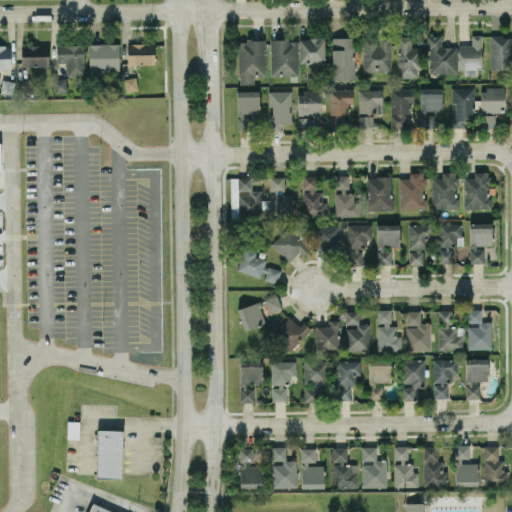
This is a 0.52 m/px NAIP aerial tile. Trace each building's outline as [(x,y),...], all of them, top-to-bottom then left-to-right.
[(471,45),(459,44),(458,70),(481,71),(482,35),(472,34),(471,45)] [(456,46),(441,46),(441,35),(428,35),(428,73),(457,72),(456,46)] [(490,69),(511,69),(511,35),(490,36),(490,69)] [(420,47),(411,47),(411,36),(397,36),(398,77),(421,77),(420,47)] [(299,63),(324,63),(324,37),(299,38),(299,63)] [(353,37),(331,37),(332,80),(354,79),(353,37)] [(391,71),(390,37),(378,37),(363,38),(363,72),(391,71)] [(298,75),(298,39),(270,39),(271,76),(298,75)] [(239,40),(238,84),(253,84),(253,75),(265,75),(266,40),(239,40)] [(84,75),(83,43),(56,44),(57,63),(67,63),(67,75),(84,75)] [(119,72),(119,43),(88,43),(89,73),(119,72)] [(155,43),(127,43),(127,64),(154,64),(155,43)] [(0,68),(11,68),(10,45),(0,45),(0,68)] [(22,45),(22,65),(49,66),(49,45),(22,45)] [(125,91),(138,90),(136,77),(124,78),(125,91)] [(54,92),(67,91),(66,78),(54,79),(54,92)] [(14,81),(2,79),(0,92),(13,94),(14,81)] [(434,127),(434,112),(442,111),(441,87),(419,87),(420,128),(434,127)] [(450,87),(451,126),(474,125),(473,87),(450,87)] [(504,87),(480,88),(481,113),(504,112),(504,87)] [(389,88),(390,128),(406,127),(406,113),(409,113),(409,103),(414,102),(414,88),(389,88)] [(330,89),(329,116),(348,117),(348,104),(353,104),(353,89),(330,89)] [(359,124),(383,123),(382,89),(358,90),(359,124)] [(259,90),(236,91),(236,130),(249,130),(248,114),(259,114),(259,90)] [(291,90),(268,91),(269,130),(281,130),(280,123),(291,123),(291,90)] [(321,114),(322,90),(298,90),(297,128),(310,129),(310,114),(321,114)] [(482,114),(481,126),(494,128),(495,115),(482,114)] [(426,173),(409,172),(409,178),(400,178),(400,208),(425,209),(426,173)] [(431,178),(431,208),(457,208),(457,172),(441,172),(441,178),(431,178)] [(464,208),(489,208),(489,172),(474,172),(474,177),(464,177),(464,208)] [(359,215),(359,201),(354,201),(354,191),(349,191),(349,174),(334,175),(335,216),(359,215)] [(327,201),(322,201),(321,191),(316,191),(315,175),(302,175),(303,216),(327,215),(327,201)] [(270,189),(284,190),(284,176),(270,176),(270,189)] [(392,209),(392,176),(367,176),(367,209),(392,209)] [(231,217),(292,216),(292,192),(270,193),(270,210),(262,210),(262,190),(251,190),(251,177),(231,177),(231,217)] [(299,251),(303,255),(313,245),(292,223),(271,243),(288,261),(299,251)] [(399,246),(399,223),(376,224),(377,264),(392,264),(391,246),(399,246)] [(431,224),(409,223),(408,264),(422,264),(423,248),(431,248),(431,224)] [(436,261),(452,262),(452,249),(450,249),(450,244),(462,244),(462,223),(437,223),(436,261)] [(469,223),(470,262),(484,262),(484,246),(492,246),(492,223),(469,223)] [(340,224),(314,225),(315,250),(341,250),(340,224)] [(347,224),(348,265),(363,265),(362,248),(366,248),(366,239),(371,239),(371,224),(347,224)] [(237,270),(262,277),(262,279),(276,283),(280,270),(264,265),(266,259),(255,256),(257,251),(244,247),(237,270)] [(265,297),(268,310),(280,308),(278,294),(265,297)] [(266,322),(258,301),(237,309),(244,330),(266,322)] [(401,350),(401,335),(396,335),(397,325),(391,324),(391,309),(377,309),(376,324),(377,324),(376,350),(401,350)] [(463,348),(463,326),(452,327),(451,309),(437,310),(438,349),(463,348)] [(468,348),(491,348),(491,321),(481,321),(481,309),(467,309),(467,324),(468,348)] [(358,324),(359,311),(345,310),(344,350),(369,350),(369,324),(358,324)] [(430,323),(420,323),(420,311),(406,311),(406,350),(430,350),(430,323)] [(290,350),(308,331),(291,314),(272,334),(290,350)] [(339,351),(340,320),(330,320),(330,326),(316,325),(315,350),(339,351)] [(487,358),(465,358),(465,398),(480,398),(480,382),(487,382),(487,358)] [(390,359),(368,360),(369,400),(383,399),(382,383),(391,383),(390,359)] [(424,359),(402,359),(402,384),(401,384),(401,400),(415,400),(415,384),(425,384),(424,359)] [(433,398),(448,397),(448,382),(452,382),(452,373),(456,373),(456,359),(432,359),(433,398)] [(295,360),(271,361),(272,400),(286,400),(286,384),(291,383),(291,375),(296,375),(295,360)] [(254,388),(247,388),(247,383),(262,383),(262,361),(240,361),(239,401),(254,402),(254,388)] [(122,477),(123,429),(97,429),(96,477),(122,477)] [(454,445),(456,486),(478,485),(477,460),(469,461),(469,444),(454,445)] [(408,445),(393,445),(394,461),(393,461),(394,486),(418,486),(418,471),(412,471),(412,463),(408,463),(408,445)] [(498,445),(483,446),(484,485),(508,485),(508,470),(504,470),(503,459),(499,459),(498,445)] [(285,446),(271,446),(272,487),(296,487),(296,460),(286,460),(285,446)] [(386,487),(386,459),(376,459),(376,446),(362,446),(362,486),(386,487)] [(438,446),(423,446),(424,486),(448,485),(447,470),(443,471),(442,460),(438,460),(438,446)] [(357,487),(357,463),(347,463),(347,447),(332,447),(333,487),(357,487)] [(262,487),(262,464),(253,464),(253,448),(238,448),(237,453),(230,453),(230,467),(239,467),(239,487),(262,487)] [(87,511),(114,511),(92,502),(87,511)] [(422,511),(422,502),(405,503),(405,511),(422,511)]
